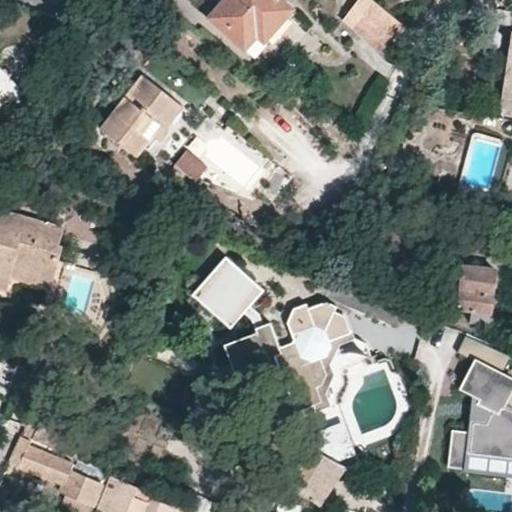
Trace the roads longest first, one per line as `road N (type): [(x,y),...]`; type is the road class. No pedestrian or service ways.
road 1 (unknown): [(245,258),(420,326),(430,337),(441,488),(453,511)]
road 2 (unknown): [(441,0),(369,134)]
